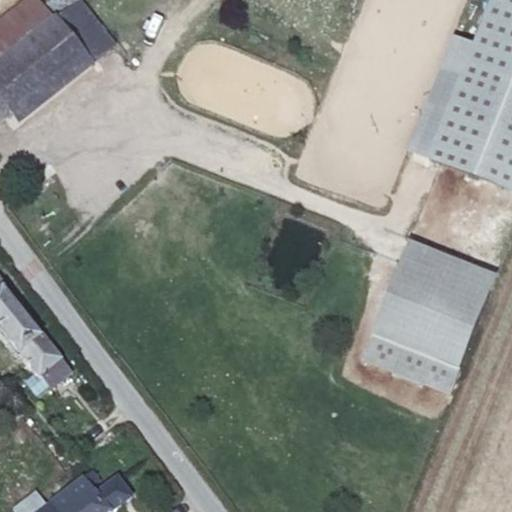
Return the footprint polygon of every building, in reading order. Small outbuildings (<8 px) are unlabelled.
[(35,0),(0,28),(0,78),(60,30),(36,0),(35,0)] [(511,0),(504,0),(484,52),(465,45),(453,73),(473,81),(440,165),(511,193),(511,0)] [(0,80),(20,106),(30,118),(121,45),(90,7),(60,30),(0,78),(0,80)] [(0,121),(20,106),(0,80),(0,121)] [(405,243),(362,365),(453,396),(495,274),(405,243)] [(0,284),(0,329),(34,373),(35,371),(47,386),(67,371),(39,333),(37,335),(1,289),(2,287),(0,284)] [(33,397),(47,386),(35,371),(34,373),(21,382),(33,397)] [(90,479),(46,511),(118,511),(131,503),(117,484),(95,501),(90,495),(98,489),(90,479)]
